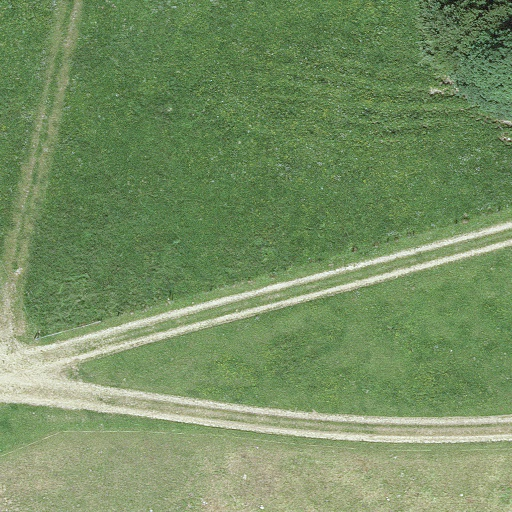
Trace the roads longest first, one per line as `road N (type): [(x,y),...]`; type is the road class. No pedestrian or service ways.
road 1 (track): [(511,239),(246,317),(0,371)]
road 2 (track): [(511,421),(279,412),(0,377)]
